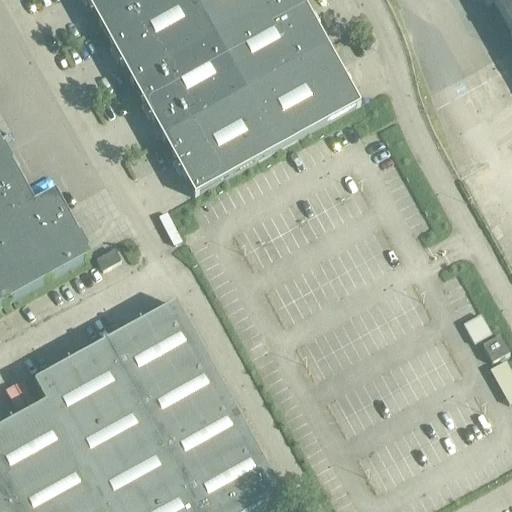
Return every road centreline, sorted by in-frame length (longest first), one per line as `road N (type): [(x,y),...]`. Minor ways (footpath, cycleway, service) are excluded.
road 1 (unclassified): [(511,300),(409,120),(363,0)]
road 2 (unclassified): [(174,271),(32,0)]
road 3 (unclassified): [(315,511),(174,271)]
road 4 (unclassified): [(174,271),(0,359)]
